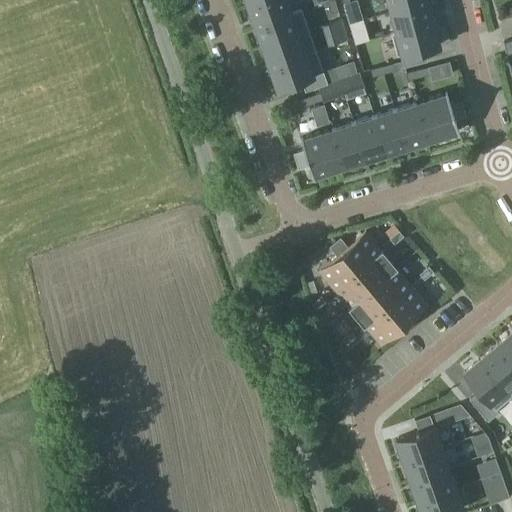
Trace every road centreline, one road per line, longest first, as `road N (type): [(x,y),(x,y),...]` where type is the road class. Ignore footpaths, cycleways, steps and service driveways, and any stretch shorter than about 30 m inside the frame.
road 1 (unclassified): [(327,511),(149,0)]
road 2 (residential): [(215,0),(294,228),(501,162)]
road 3 (residential): [(511,290),(360,417),(392,511)]
road 4 (residential): [(501,162),(461,0)]
